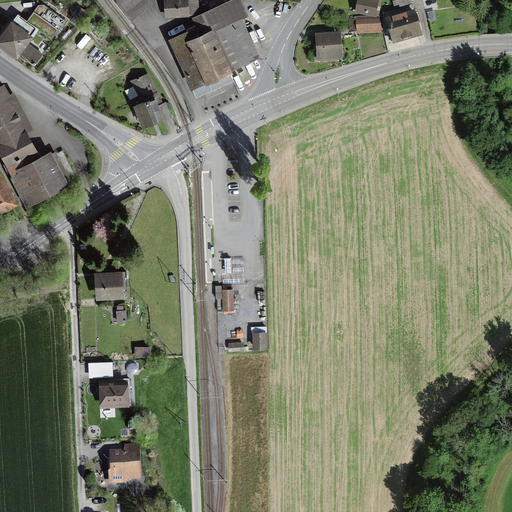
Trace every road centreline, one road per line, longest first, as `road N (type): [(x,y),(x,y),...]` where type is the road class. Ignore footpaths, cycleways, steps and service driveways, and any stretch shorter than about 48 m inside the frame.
road 1 (unclassified): [(161,159),(184,222),(196,511)]
road 2 (residential): [(84,511),(73,215)]
road 3 (secondary): [(278,101),(424,52),(511,44)]
road 4 (secondary): [(0,65),(146,169)]
road 5 (track): [(159,0),(167,55),(211,131)]
road 6 (secondary): [(161,159),(278,101)]
